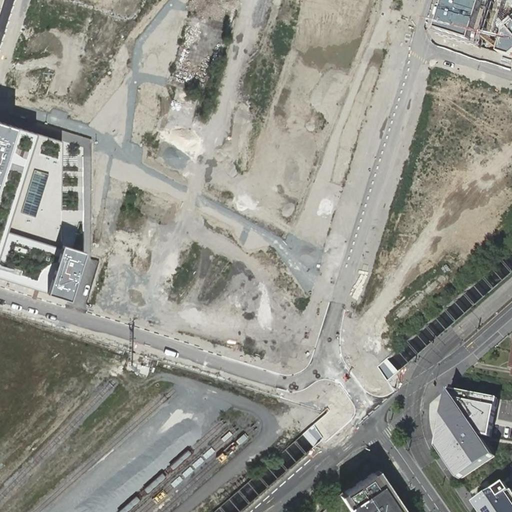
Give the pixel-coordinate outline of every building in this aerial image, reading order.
[(207,0),(214,1),(214,0),(199,0),(197,12),(202,13),(204,0),(207,0)] [(491,5),(473,0),(451,0),(441,35),(479,46),(491,5)] [(194,12),(192,19),(220,29),(222,22),(194,12)] [(511,25),(506,31),(500,53),(511,56),(511,25)] [(511,88),(433,64),(380,232),(489,267),(511,246),(511,88)] [(84,146),(63,140),(39,132),(18,126),(0,120),(0,276),(49,292),(68,297),(82,255),(82,249),(82,210),(83,171),(84,146)] [(351,326),(378,365),(489,267),(380,232),(351,326)] [(225,347),(289,367),(306,314),(269,258),(255,253),(225,347)] [(45,355),(0,341),(0,386),(32,395),(45,355)] [(106,378),(94,368),(52,407),(64,420),(106,378)] [(497,393),(511,396),(511,386),(499,384),(497,393)] [(441,418),(435,449),(458,481),(460,480),(495,456),(485,440),(481,439),(482,437),(482,435),(492,437),(495,422),(499,399),(448,389),(441,418)] [(406,511),(378,469),(340,495),(351,511),(406,511)] [(475,504),(472,505),(476,511),(511,511),(511,489),(507,482),(475,504)]
